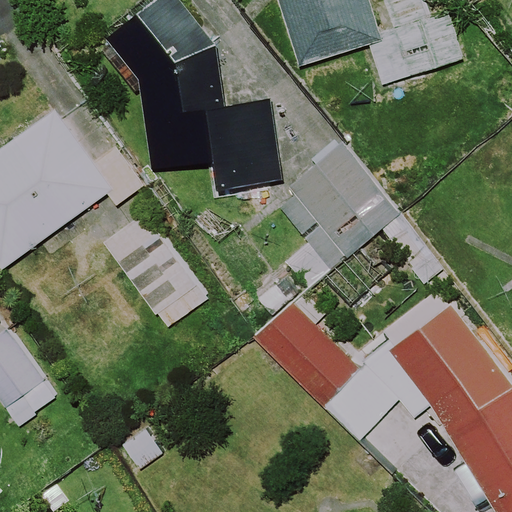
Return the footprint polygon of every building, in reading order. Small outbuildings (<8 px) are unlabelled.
[(226,106),(218,46),(180,0),(155,0),(106,39),(138,81),(151,171),(213,163),(217,193),(284,181),(271,98),(226,106)] [(383,0),(393,28),(381,32),(370,0),(278,0),(301,68),(369,45),(382,85),(464,58),(448,10),(429,16),(424,0),(383,0)] [(0,271),(114,190),(56,109),(0,148),(0,271)] [(295,193),(279,206),(330,271),(401,215),(344,142),(289,186),(295,193)] [(210,298),(149,211),(103,243),(156,316),(158,315),(168,328),(210,298)] [(360,369),(293,302),(258,338),(360,440),(401,399),(366,364),(360,369)] [(511,511),(511,382),(451,303),(388,352),(431,406),(494,511),(511,511)] [(53,399),(8,331),(0,336),(0,401),(14,424),(53,399)] [(163,454),(146,429),(123,445),(140,470),(163,454)]
